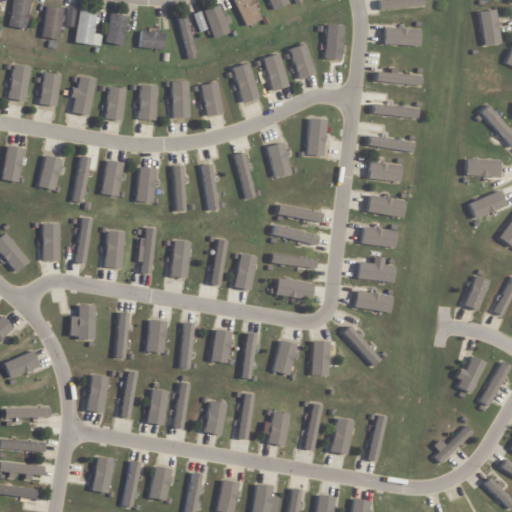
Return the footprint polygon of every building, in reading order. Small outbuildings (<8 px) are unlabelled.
[(18,0),(30,2),(24,31),(8,28),(12,0),(18,0)] [(249,0),(251,3),(260,22),(246,29),(231,0),(249,0)] [(285,0),(288,5),(273,12),(267,0),(285,0)] [(379,11),(378,2),(396,0),(423,0),(425,6),(379,11)] [(218,8),(228,35),(212,41),(202,13),(218,7),(218,8)] [(61,10),(57,41),(41,38),(46,8),(61,10)] [(68,9),(75,11),(72,29),(64,28),(67,9),(68,9)] [(92,32),(91,37),(96,38),(95,42),(91,41),(90,48),(72,45),(77,11),(95,14),(92,32)] [(497,22),(500,45),(484,48),(478,14),(495,11),(497,22)] [(206,32),(199,34),(192,16),(200,13),(206,32)] [(116,16),(127,19),(121,48),(104,44),(111,15),(116,16)] [(188,27),(196,59),(188,62),(177,20),(185,17),(188,27)] [(266,18),(269,24),(264,27),(261,21),(266,18)] [(342,28),(340,64),(323,63),(325,27),(342,28)] [(396,30),(420,31),(419,48),(382,46),(382,29),(396,30)] [(153,34),(164,35),(162,52),(138,49),(140,33),(153,34)] [(314,76),(299,82),(287,52),(302,46),(314,76)] [(511,68),(511,50),(509,49),(503,65),(511,68)] [(285,88),(270,92),(261,61),(276,56),(285,88)] [(257,99),(242,104),(231,70),(247,65),(258,99),(257,99)] [(28,69),(24,103),(7,101),(12,67),(28,69)] [(377,73),(421,78),(420,87),(374,83),(376,73),(377,73)] [(59,77),(54,108),(38,105),(43,74),(59,77)] [(94,82),(87,119),(71,116),(78,79),(94,82)] [(171,108),(170,84),(187,83),(188,119),(172,120),(171,108)] [(221,115),(206,118),(199,88),(215,84),(222,114),(221,115)] [(156,88),(154,122),(138,121),(140,87),(156,88)] [(124,91),(121,122),(104,120),(108,89),(124,91)] [(384,106),(419,109),(418,119),(372,114),(373,105),(384,106)] [(492,114),(511,134),(511,147),(510,149),(478,114),(486,106),(492,114)] [(324,136),(322,158),(306,157),(309,120),(325,121),(324,136)] [(369,138),(413,145),(412,154),(366,147),(368,138),(369,138)] [(281,144),(289,174),(273,178),(265,148),(281,144)] [(21,150),(16,183),(0,181),(5,147),(21,150)] [(245,165),(254,197),(244,200),(232,156),(242,153),(245,165)] [(59,161),(52,191),(36,188),(43,157),(59,161)] [(86,158),(88,159),(80,204),(71,202),(79,157),(86,158)] [(470,160),(499,162),(498,178),(464,176),(465,160),(470,160)] [(107,161),(121,164),(115,198),(99,195),(105,161),(107,161)] [(374,164),(400,167),(398,183),(366,180),(368,163),(374,164)] [(211,175),(217,210),(208,212),(200,166),(209,165),(211,175)] [(182,177),(185,213),(175,214),(171,168),(181,167),(182,177)] [(141,169),(155,170),(152,205),(135,203),(138,169),(141,169)] [(495,211),(474,220),(467,205),(499,191),(505,207),(495,211)] [(369,197),(404,204),(401,220),(366,213),(369,197)] [(321,215),(320,224),(275,215),(277,206),(321,215)] [(88,219),(78,218),(74,264),(84,265),(88,219)] [(511,219),(511,247),(511,249),(498,239),(511,219)] [(41,261),(57,261),(57,224),(40,224),(41,261)] [(314,246),(270,236),(272,226),(316,237),(314,246)] [(153,229),(144,228),(139,274),(149,275),(153,229)] [(371,229),(397,233),(395,249),(361,245),(363,228),(371,229)] [(103,268),(120,269),(121,232),(105,231),(103,268)] [(11,244),(27,262),(14,273),(0,257),(0,237),(3,235),(11,244)] [(189,243),(173,240),(167,276),(184,279),(189,243)] [(218,286),(225,241),(216,240),(208,285),(218,286)] [(232,288),(249,291),(254,257),(238,254),(232,288)] [(313,269),(313,270),(269,264),(270,255),(315,260),(313,269)] [(373,265),(394,268),(392,284),(356,280),(358,264),(373,265)] [(463,307),(477,312),(487,281),(472,276),(463,307)] [(511,291),(511,278),(507,276),(493,313),(502,317),(511,291)] [(273,295),(309,302),(312,285),(276,278),(273,295)] [(355,292),(391,298),(388,314),(352,308),(355,292)] [(92,341),(93,306),(76,306),(75,340),(92,341)] [(126,313),(116,313),(114,359),(124,359),(126,313)] [(0,338),(12,330),(2,317),(0,318),(0,338)] [(161,354),(165,323),(148,320),(144,352),(161,354)] [(189,369),(190,324),(180,323),(179,369),(189,369)] [(341,332),(370,368),(378,362),(349,326),(341,332)] [(230,333),(213,330),(208,361),(224,364),(230,333)] [(238,379),(248,380),(255,335),(245,334),(238,379)] [(288,376),(293,344),(277,341),(272,373),(288,376)] [(326,377),(327,342),(310,342),(309,376),(326,377)] [(2,364),(8,380),(37,367),(31,352),(2,364)] [(455,389),(470,395),(483,362),(470,357),(464,371),(458,369),(454,379),(458,381),(455,389)] [(478,403),(487,408),(508,367),(499,362),(478,403)] [(120,417),(130,418),(134,373),(124,372),(120,417)] [(101,414),(107,378),(90,375),(84,411),(101,414)] [(180,430),(188,384),(178,383),(171,429),(180,430)] [(162,426),(165,391),(148,390),(145,424),(162,426)] [(247,440),(250,395),(241,394),(237,440),(247,440)] [(219,436),(224,404),(208,401),(202,433),(219,436)] [(301,448),(311,451),(321,406),(311,404),(301,448)] [(2,409),(47,408),(47,417),(2,418),(2,409)] [(282,447),(287,415),(270,412),(265,444),(282,447)] [(365,461),(375,462),(384,419),(374,417),(365,461)] [(352,422),(335,418),(328,452),(345,455),(352,422)] [(443,446),(438,440),(428,449),(440,462),(471,434),(464,426),(443,446)] [(0,439),(43,443),(42,454),(0,450),(0,439)] [(111,460),(94,458),(92,476),(88,475),(86,491),(107,494),(111,460)] [(132,508),(137,462),(127,461),(122,507),(132,508)] [(511,466),(502,461),(498,470),(511,477),(511,466)] [(0,462),(42,467),(41,476),(0,471),(0,462)] [(163,502),(170,470),(153,467),(147,498),(163,502)] [(194,511),(199,474),(189,473),(185,511),(194,511)] [(511,501),(489,477),(482,484),(507,511),(511,505),(511,501)] [(224,511),(231,511),(237,484),(221,481),(215,510),(224,511)] [(0,495),(33,500),(34,492),(0,485),(0,495)] [(269,511),(270,486),(253,486),(252,511),(269,511)] [(297,511),(298,490),(289,490),(288,511),(297,511)] [(332,511),(332,497),(315,496),(315,511),(332,511)] [(350,511),(366,511),(367,511),(368,501),(351,500),(350,511)]
